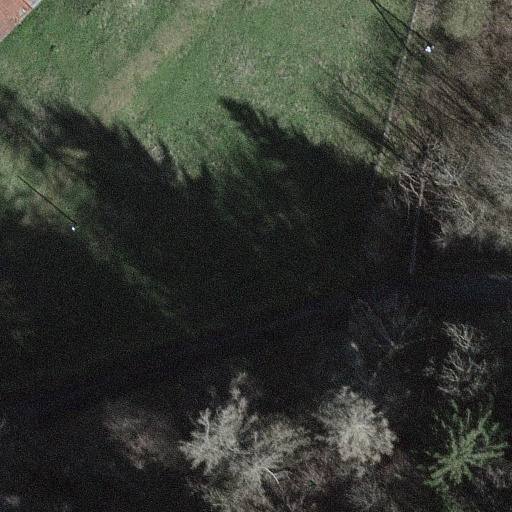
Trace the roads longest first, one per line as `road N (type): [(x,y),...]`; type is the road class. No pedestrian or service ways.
road 1 (track): [(511,279),(428,284),(316,311),(218,342),(0,432)]
road 2 (track): [(206,0),(92,126),(0,281)]
